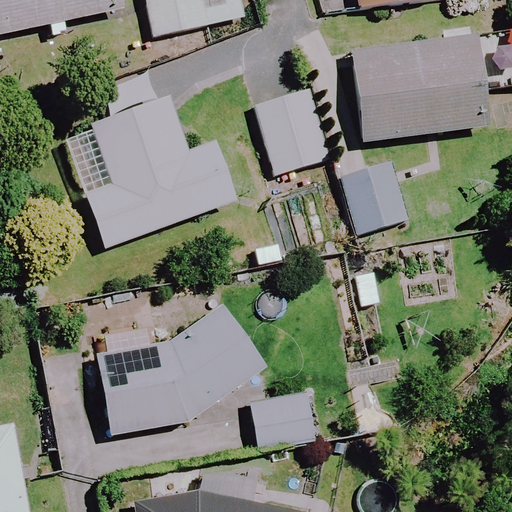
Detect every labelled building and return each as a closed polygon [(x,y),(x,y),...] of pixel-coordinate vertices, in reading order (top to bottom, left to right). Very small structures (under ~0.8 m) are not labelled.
[(0,0),(0,39),(117,12),(114,0),(0,0)] [(241,22),(236,0),(141,0),(150,41),(241,22)] [(428,3),(427,0),(344,0),(347,16),(428,3)] [(478,133),(467,45),(347,60),(358,148),(478,133)] [(326,164),(306,96),(252,111),(271,180),(326,164)] [(185,160),(166,107),(63,145),(102,253),(232,206),(212,150),(185,160)] [(400,226),(385,171),(338,184),(354,239),(400,226)] [(250,360),(273,345),(258,323),(235,339),(218,313),(163,351),(94,362),(107,443),(184,431),(262,376),(250,360)] [(316,447),(311,399),(246,407),(251,455),(316,447)] [(0,511),(22,511),(7,430),(0,430),(0,511)] [(360,462),(329,456),(320,499),(351,506),(360,462)] [(253,511),(257,493),(201,483),(197,501),(132,507),(132,511),(253,511)]
